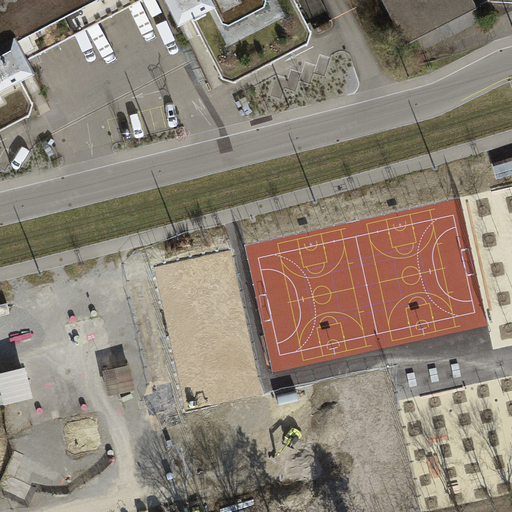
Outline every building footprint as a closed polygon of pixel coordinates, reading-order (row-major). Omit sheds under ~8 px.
[(0,0),(0,129),(30,114),(33,103),(21,80),(27,76),(35,73),(27,59),(140,0),(165,0),(178,26),(186,22),(192,18),(223,78),(234,82),(308,43),(312,32),(295,0),(0,0)] [(384,0),(406,43),(477,8),(476,7),(489,1),(490,0),(384,0)] [(511,0),(490,0),(489,1),(497,19),(511,11),(511,0)] [(397,236),(455,222),(447,193),(389,207),(397,236)] [(25,311),(0,314),(0,348),(29,345),(25,311)] [(0,373),(0,407),(3,406),(13,438),(40,429),(22,367),(0,373)] [(390,507),(453,498),(450,477),(387,485),(390,507)]
